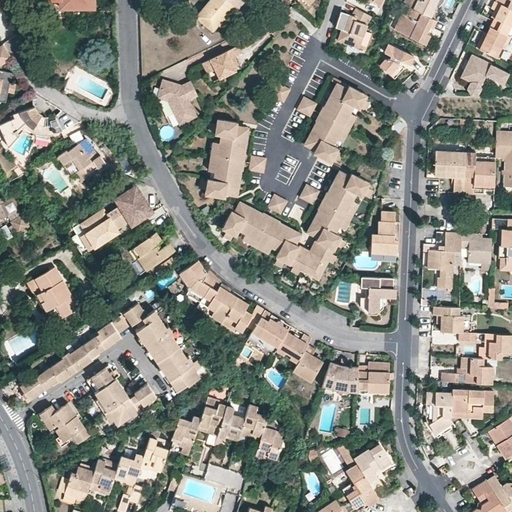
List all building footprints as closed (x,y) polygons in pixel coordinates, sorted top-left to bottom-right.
[(59,0),(60,9),(97,9),(96,0),(59,0)] [(195,16),(212,30),(218,24),(221,27),(244,0),(209,0),(201,9),(195,16)] [(413,5),(411,9),(431,19),(435,11),(433,10),(430,8),(431,5),(435,5),(437,0),(402,0),(413,5)] [(511,22),(511,8),(494,0),(491,8),(493,9),(497,10),(493,17),(489,26),(507,34),(511,22)] [(511,0),(494,0),(511,8),(511,0)] [(431,19),(411,9),(408,7),(404,14),(401,12),(393,28),(425,43),(429,34),(426,33),(423,32),(426,27),(428,28),(431,30),(435,21),(431,19)] [(338,19),(335,27),(341,29),(337,41),(351,46),(356,43),(359,36),(362,37),(366,25),(371,16),(356,8),(352,16),(341,11),(340,12),(338,19)] [(507,34),(489,26),(486,32),(478,48),(497,57),(507,34)] [(479,37),(475,47),(478,48),(486,32),(483,30),(479,37)] [(359,48),(362,37),(359,36),(356,43),(351,46),(359,48)] [(386,52),(387,53),(391,54),(390,57),(386,56),(385,56),(384,57),(382,58),(377,64),(394,77),(402,66),(400,65),(397,63),(400,58),(403,60),(409,64),(413,55),(387,42),(385,45),(385,46),(384,47),(384,49),(384,50),(386,52)] [(4,45),(0,47),(0,66),(4,64),(12,59),(9,52),(4,45)] [(238,64),(234,56),(241,53),(237,45),(202,62),(207,73),(215,69),(219,78),(236,70),(234,66),(238,64)] [(471,53),(460,75),(467,79),(472,81),(471,81),(468,88),(472,94),(478,94),(482,87),(480,86),(485,74),(503,83),(508,72),(490,64),(490,62),(471,53)] [(0,70),(0,98),(2,99),(2,95),(7,96),(8,90),(13,92),(15,84),(9,82),(10,77),(5,76),(6,71),(2,71),(0,70)] [(189,99),(198,95),(191,80),(182,84),(178,86),(176,85),(177,83),(163,78),(157,96),(168,100),(179,124),(196,116),(189,99)] [(278,82),(275,89),(287,95),(290,89),(278,82)] [(320,113),(343,125),(350,112),(354,105),(359,108),(361,105),(364,99),(366,94),(349,85),(347,88),(344,86),(337,82),(320,113)] [(287,95),(275,89),(271,95),(284,101),(287,95)] [(304,96),(301,102),(313,109),(317,103),(304,96)] [(364,99),(361,105),(366,108),(370,101),(364,99)] [(313,109),(301,102),(297,108),(310,115),(313,109)] [(49,116),(45,116),(40,115),(37,113),(34,110),(32,106),(10,114),(12,118),(0,123),(0,133),(6,147),(17,135),(13,131),(20,125),(20,126),(21,127),(22,127),(22,128),(23,128),(23,129),(24,129),(25,130),(26,131),(27,132),(28,132),(29,133),(31,133),(31,134),(32,134),(31,137),(37,139),(45,141),(45,137),(52,137),(51,135),(58,133),(60,140),(82,128),(78,121),(63,112),(62,113),(61,115),(60,115),(59,116),(58,117),(58,118),(57,118),(56,119),(55,119),(54,120),(53,120),(49,121),(49,116)] [(63,112),(59,109),(58,110),(55,114),(51,115),(53,120),(54,120),(55,119),(56,119),(57,118),(58,118),(58,117),(59,116),(60,115),(61,115),(62,113),(63,112)] [(350,112),(343,125),(349,128),(356,115),(350,112)] [(336,138),(343,125),(320,113),(304,143),(310,147),(315,149),(313,152),(331,161),(334,157),(337,150),(338,148),(332,145),(336,138)] [(217,118),(217,123),(215,131),(215,134),(221,134),(219,143),(217,156),(243,161),(247,134),(248,127),(236,125),(237,121),(217,118)] [(215,131),(217,123),(210,122),(208,130),(215,131)] [(21,127),(20,126),(20,125),(13,131),(17,135),(21,131),(25,134),(31,137),(32,134),(31,134),(31,133),(29,133),(28,132),(27,132),(26,131),(25,130),(24,129),(23,129),(23,128),(22,128),(22,127),(21,127)] [(349,128),(343,125),(336,138),(342,141),(349,128)] [(511,131),(496,131),(495,157),(506,158),(505,172),(504,186),(511,186),(511,131)] [(98,155),(86,138),(68,150),(67,148),(57,154),(63,162),(71,157),(79,168),(75,171),(81,181),(87,174),(98,167),(99,167),(107,162),(104,157),(101,153),(98,155)] [(217,156),(219,143),(213,142),(210,155),(217,156)] [(337,150),(334,157),(339,160),(343,153),(337,150)] [(465,161),(465,156),(465,151),(436,150),(435,170),(455,171),(455,177),(454,192),(463,193),(465,161)] [(215,171),(217,156),(210,155),(208,170),(215,171)] [(252,155),(251,162),(265,164),(266,158),(252,155)] [(243,161),(217,156),(215,171),(213,179),(207,178),(207,181),(206,188),(205,193),(225,197),(226,194),(238,196),(240,180),(243,161)] [(79,168),(71,157),(63,162),(62,163),(70,175),(75,171),(79,168)] [(494,185),(495,157),(485,157),(485,162),(465,161),(463,193),(473,193),(474,188),(474,184),(494,185)] [(265,164),(251,162),(250,169),(264,172),(265,164)] [(323,201),(346,213),(353,200),(357,193),(362,196),(363,193),(367,187),(369,182),(352,172),(350,175),(346,173),(340,170),(323,201)] [(307,184),(304,190),(316,198),(320,191),(307,184)] [(147,200),(138,186),(136,188),(127,194),(126,191),(115,199),(133,225),(155,210),(147,200)] [(373,190),(367,187),(363,193),(370,196),(373,190)] [(316,198),(304,190),(300,196),(313,203),(316,198)] [(275,210),(281,197),(275,194),(268,207),(275,210)] [(0,227),(3,226),(0,221),(9,217),(13,224),(8,228),(11,233),(16,230),(18,233),(21,231),(24,237),(30,233),(26,228),(30,227),(28,223),(33,220),(31,215),(25,218),(19,207),(24,204),(21,198),(16,201),(14,198),(11,200),(8,195),(2,198),(5,203),(0,205),(0,227)] [(288,201),(281,197),(275,210),(281,213),(288,201)] [(353,200),(346,213),(352,216),(358,203),(353,200)] [(222,228),(226,230),(233,234),(236,235),(239,229),(246,233),(258,240),(271,217),(256,209),(240,201),(234,212),(231,210),(222,228)] [(317,238),(316,240),(321,243),(333,250),(336,245),(340,238),(341,236),(335,232),(339,226),(346,213),(323,201),(312,222),(307,232),(317,238)] [(118,229),(130,221),(120,206),(108,215),(104,210),(86,223),(92,231),(87,235),(95,246),(114,232),(118,229)] [(395,213),(382,212),(382,222),(378,222),(378,235),(371,235),(371,252),(396,253),(397,240),(394,240),(394,236),(395,213)] [(352,216),(346,213),(339,226),(345,229),(352,216)] [(271,217),(258,240),(271,246),(279,251),(276,255),(290,263),(296,250),(299,245),(296,244),(302,233),(291,227),(271,217)] [(511,218),(507,218),(507,228),(507,240),(499,239),(499,257),(500,257),(505,257),(505,265),(511,265),(511,218)] [(92,231),(86,223),(81,226),(87,235),(92,231)] [(6,224),(3,226),(0,227),(0,240),(1,242),(4,241),(9,237),(12,236),(11,233),(8,228),(6,224)] [(233,234),(226,230),(223,235),(230,239),(233,234)] [(461,251),(462,232),(446,231),(445,247),(445,251),(439,250),(429,250),(429,260),(441,261),(441,269),(440,277),(438,277),(437,287),(451,287),(452,264),(461,264),(461,256),(461,251)] [(157,232),(135,247),(141,255),(138,258),(147,270),(175,250),(172,246),(169,242),(165,245),(161,248),(158,244),(162,241),(163,240),(157,232)] [(461,251),(461,256),(469,256),(468,262),(490,263),(491,238),(482,238),(468,237),(469,233),(462,232),(461,251)] [(258,240),(246,233),(242,239),(255,246),(258,240)] [(95,246),(87,235),(82,238),(90,249),(95,246)] [(9,237),(4,241),(7,246),(3,247),(6,250),(0,253),(3,259),(8,256),(10,260),(13,258),(16,263),(22,260),(19,255),(23,253),(21,249),(26,247),(23,241),(18,244),(16,240),(12,242),(9,237)] [(345,241),(340,238),(336,245),(342,248),(345,241)] [(271,246),(258,240),(255,246),(268,252),(271,246)] [(321,243),(316,240),(311,249),(310,251),(315,254),(321,243)] [(293,264),(300,268),(319,278),(328,260),(332,253),(333,250),(321,243),(315,254),(310,251),(307,256),(296,250),(290,263),(293,264)] [(310,251),(299,245),(296,250),(307,256),(310,251)] [(141,255),(135,247),(132,249),(138,258),(141,255)] [(336,255),(332,253),(328,260),(333,262),(336,255)] [(160,266),(163,270),(166,269),(176,262),(172,257),(160,266)] [(505,257),(500,257),(499,270),(511,270),(511,265),(505,265),(505,257)] [(201,263),(199,260),(180,273),(187,282),(186,283),(184,286),(185,289),(186,290),(183,294),(197,303),(203,293),(213,276),(208,271),(205,271),(202,273),(202,275),(200,272),(198,269),(200,268),(202,266),(202,264),(201,263)] [(441,269),(441,261),(429,260),(428,268),(441,269)] [(298,273),(300,268),(293,264),(290,269),(298,273)] [(42,291),(35,295),(51,323),(78,307),(55,266),(34,278),(42,291)] [(217,279),(213,276),(203,293),(197,303),(210,311),(209,312),(209,313),(209,314),(209,315),(209,316),(211,318),(219,323),(235,298),(225,292),(217,287),(217,286),(218,285),(219,284),(219,283),(219,282),(217,279)] [(380,278),(361,277),(360,288),(365,288),(365,298),(360,298),(359,308),(363,307),(367,311),(374,311),(378,306),(378,294),(382,295),(381,297),(388,297),(388,288),(380,288),(380,278)] [(32,289),(35,295),(42,291),(34,278),(28,282),(32,289)] [(393,288),(394,278),(380,278),(380,288),(388,288),(393,288)] [(495,302),(495,288),(489,288),(488,308),(508,309),(508,302),(495,302)] [(381,310),(381,297),(382,295),(378,294),(378,306),(374,311),(367,311),(363,307),(359,308),(366,315),(375,316),(381,310)] [(242,311),(240,301),(235,298),(219,323),(231,330),(231,329),(232,328),(233,329),(239,333),(242,329),(249,333),(263,311),(254,306),(248,315),(246,314),(242,311)] [(138,303),(124,313),(132,325),(135,323),(139,329),(136,331),(143,341),(166,376),(177,392),(187,384),(188,386),(200,378),(191,365),(193,363),(188,355),(185,357),(170,334),(173,332),(168,325),(165,327),(154,310),(146,315),(138,303)] [(210,311),(197,303),(194,308),(211,318),(209,316),(209,315),(209,314),(209,313),(209,312),(210,311)] [(453,307),(433,306),(433,314),(437,314),(442,314),(441,323),(441,330),(460,331),(462,331),(462,315),(453,315),(453,307)] [(272,324),(267,320),(269,317),(270,315),(263,311),(249,333),(248,335),(274,351),(285,332),(278,327),(276,323),(274,321),(272,324)] [(83,344),(70,353),(69,351),(62,356),(63,358),(34,377),(32,375),(25,379),(26,381),(20,385),(30,399),(38,394),(59,379),(60,382),(76,371),(93,359),(92,357),(103,349),(121,337),(119,334),(127,329),(130,326),(122,314),(111,322),(98,330),(100,333),(83,344)] [(477,332),(462,331),(460,331),(459,340),(476,341),(477,332)] [(293,336),(285,332),(274,351),(272,353),(281,358),(282,355),(288,358),(286,362),(294,366),(305,349),(307,346),(311,340),(303,335),(299,340),(297,338),(293,336)] [(511,334),(485,333),(485,341),(489,341),(489,348),(484,347),(479,347),(479,357),(484,357),(502,358),(502,351),(511,351),(511,334)] [(83,344),(79,339),(66,347),(69,351),(70,353),(83,344)] [(305,349),(294,366),(290,374),(308,385),(319,365),(310,359),(313,354),(305,349)] [(484,357),(479,357),(461,357),(461,368),(465,368),(470,368),(469,374),(465,374),(465,382),(492,383),(492,365),(483,365),(484,357)] [(334,364),(329,362),(321,387),(328,389),(331,390),(337,390),(343,391),(348,392),(356,392),(356,389),(357,367),(345,367),(346,365),(340,364),(340,366),(334,364)] [(366,367),(357,366),(357,367),(356,389),(366,389),(366,392),(387,393),(387,379),(388,373),(388,364),(375,363),(367,362),(366,367)] [(107,368),(88,381),(100,398),(96,400),(111,422),(114,420),(118,426),(133,415),(135,416),(140,413),(139,412),(156,401),(154,399),(157,397),(147,383),(134,392),(136,395),(130,398),(123,387),(117,378),(115,379),(107,368)] [(452,381),(458,381),(458,373),(442,373),(442,381),(452,381)] [(452,388),(452,393),(451,415),(469,416),(482,417),(483,410),(492,410),(494,390),(452,388)] [(446,432),(455,426),(450,419),(451,415),(452,393),(427,392),(426,404),(433,404),(433,421),(429,423),(438,437),(446,432)] [(220,400),(208,396),(205,405),(217,409),(219,403),(220,400)] [(46,408),(39,413),(50,430),(54,427),(62,439),(71,433),(76,441),(89,432),(69,402),(56,411),(52,405),(46,408)] [(204,405),(200,417),(197,429),(210,433),(209,434),(212,435),(217,437),(227,406),(219,403),(217,409),(205,405),(204,405)] [(249,404),(245,418),(240,435),(247,437),(248,436),(249,433),(261,437),(268,417),(260,414),(261,408),(249,404)] [(226,434),(238,439),(240,435),(245,418),(233,414),(235,408),(227,406),(217,437),(224,439),(225,437),(226,434)] [(192,421),(179,416),(172,437),(185,442),(183,447),(181,453),(188,456),(197,429),(200,417),(193,415),(192,421)] [(260,440),(255,456),(263,459),(263,458),(267,459),(276,462),(278,453),(284,438),(282,438),(283,433),(269,428),(272,418),(268,417),(261,437),(260,440)] [(511,420),(510,417),(509,417),(490,429),(499,443),(496,445),(500,452),(505,459),(511,454),(511,420)] [(278,423),(276,421),(275,420),(272,418),(269,428),(283,433),(284,429),(279,427),(277,425),(278,423)] [(247,437),(240,435),(238,439),(238,441),(245,444),(247,437)] [(150,437),(143,456),(140,468),(147,470),(148,469),(149,466),(162,470),(168,449),(156,445),(158,440),(150,437)] [(185,442),(172,437),(171,441),(178,443),(180,443),(179,446),(183,447),(185,442)] [(224,439),(217,437),(214,445),(222,447),(224,439)] [(284,438),(278,453),(284,455),(287,453),(291,442),(290,440),(284,438)] [(354,457),(344,442),(335,444),(350,468),(358,463),(354,457)] [(368,448),(354,457),(358,463),(380,499),(389,494),(376,473),(374,471),(381,466),(382,469),(391,463),(379,444),(369,450),(368,448)] [(213,449),(209,462),(221,467),(226,453),(213,449)] [(136,453),(126,450),(124,456),(134,460),(136,453)] [(143,456),(136,453),(134,460),(124,456),(121,456),(118,465),(116,471),(115,476),(127,480),(126,483),(134,486),(134,484),(140,468),(143,456)] [(233,455),(229,469),(242,473),(247,459),(233,455)] [(263,459),(255,456),(252,466),(260,469),(263,459)] [(98,459),(94,472),(88,489),(96,492),(96,491),(97,488),(110,492),(114,478),(115,476),(116,471),(104,467),(106,461),(98,459)] [(118,465),(106,461),(104,467),(116,471),(118,465)] [(206,471),(204,478),(228,486),(226,492),(242,497),(243,494),(247,481),(249,475),(242,473),(229,469),(221,467),(209,462),(206,471)] [(373,504),(380,499),(358,463),(350,468),(346,471),(353,481),(356,487),(346,494),(354,506),(364,500),(368,507),(373,504)] [(77,500),(84,502),(85,498),(88,489),(94,472),(78,466),(76,473),(71,472),(65,494),(77,497),(77,500)] [(190,474),(204,478),(206,471),(192,467),(190,474)] [(190,474),(183,471),(182,475),(176,492),(172,506),(189,511),(220,511),(226,492),(228,486),(204,478),(190,474)] [(176,492),(182,475),(174,472),(168,489),(176,492)] [(490,477),(486,479),(505,508),(507,511),(511,507),(511,481),(505,482),(501,484),(494,474),(490,477)] [(68,479),(62,477),(57,494),(62,496),(68,479)] [(475,486),(472,488),(480,500),(481,502),(481,508),(477,507),(471,511),(472,511),(499,511),(505,508),(486,479),(475,486)] [(262,486),(247,481),(243,494),(257,499),(262,486)] [(356,487),(353,481),(342,488),(346,494),(356,487)] [(134,484),(134,486),(131,495),(129,501),(137,503),(142,487),(134,484)] [(129,501),(131,495),(123,493),(118,509),(125,511),(129,501)] [(344,511),(336,499),(315,511),(344,511)]
